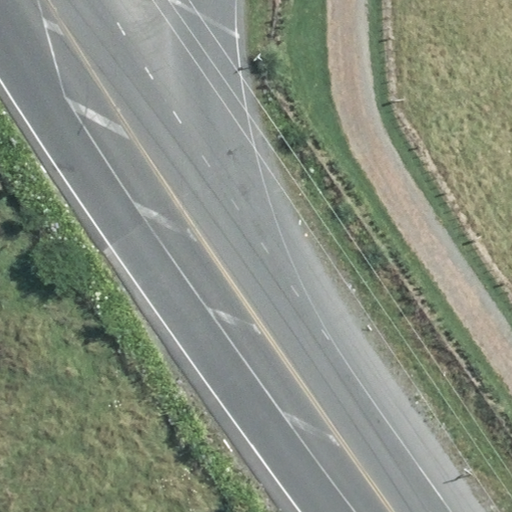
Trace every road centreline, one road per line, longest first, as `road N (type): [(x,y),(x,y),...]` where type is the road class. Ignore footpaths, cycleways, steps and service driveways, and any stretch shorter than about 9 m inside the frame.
road 1 (secondary): [(402,511),(205,242)]
road 2 (secondary): [(205,242),(51,0)]
road 3 (secondary): [(203,0),(205,242)]
